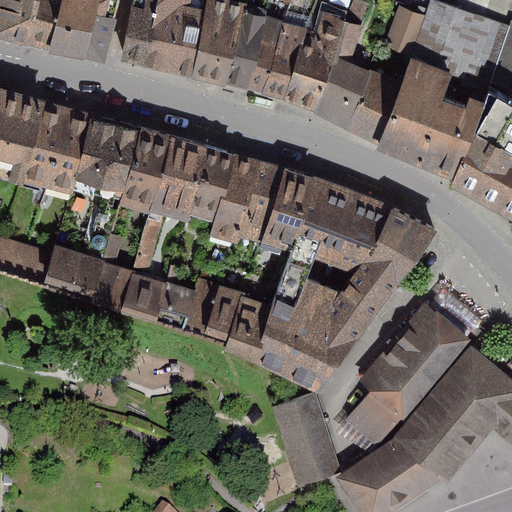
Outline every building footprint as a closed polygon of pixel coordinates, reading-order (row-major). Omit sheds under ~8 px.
[(0,0),(0,28),(28,36),(37,0),(0,0)] [(52,42),(62,0),(37,0),(28,36),(52,42)] [(62,0),(52,42),(85,49),(96,0),(62,0)] [(96,0),(85,49),(104,54),(117,0),(96,0)] [(157,0),(134,0),(123,52),(146,57),(157,0)] [(157,0),(146,57),(195,68),(207,13),(188,8),(186,0),(157,0)] [(234,0),(209,0),(207,13),(195,68),(225,76),(245,2),(234,0)] [(364,0),(357,0),(347,17),(317,105),(349,122),(370,72),(347,60),(369,2),(364,0)] [(427,18),(413,55),(451,71),(465,76),(463,82),(478,86),(488,90),(490,86),(492,79),(511,25),(441,0),(435,0),(429,18),(427,18)] [(225,76),(248,82),(265,14),(265,9),(245,2),(225,76)] [(425,15),(401,6),(388,42),(412,50),(425,15)] [(289,9),(285,21),(265,87),(288,93),(305,35),(311,15),(289,9)] [(321,41),(305,35),(288,93),(317,105),(347,17),(328,11),(321,41)] [(248,82),(265,87),(285,21),(265,14),(248,82)] [(511,21),(511,25),(492,79),(507,85),(510,77),(511,77),(511,21)] [(418,153),(442,92),(451,71),(413,55),(402,88),(380,139),(418,153)] [(402,88),(370,72),(349,122),(380,139),(402,88)] [(466,102),(442,92),(418,153),(457,168),(488,90),(478,86),(475,94),(470,92),(466,102)] [(457,168),(453,178),(511,209),(511,97),(490,86),(488,90),(457,168)] [(43,100),(1,88),(0,91),(0,164),(15,168),(14,173),(22,175),(43,100)] [(93,112),(43,100),(22,175),(72,192),(75,185),(93,112)] [(143,127),(93,112),(75,185),(121,198),(143,127)] [(172,135),(143,127),(121,198),(120,202),(150,210),(172,135)] [(208,144),(172,135),(150,210),(136,261),(145,264),(163,205),(188,213),(208,144)] [(234,152),(208,144),(188,213),(215,221),(234,152)] [(238,234),(240,230),(259,160),(234,152),(215,221),(211,236),(230,241),(234,232),(238,234)] [(266,232),(286,167),(259,160),(240,230),(263,238),(266,232)] [(315,176),(286,167),(266,232),(291,238),(289,242),(292,243),(315,176)] [(353,190),(315,176),(292,243),(270,309),(255,354),(317,382),(435,227),(393,205),(353,190)] [(88,255),(55,246),(53,254),(46,277),(92,292),(103,259),(111,233),(116,213),(101,208),(88,255)] [(111,233),(103,259),(92,292),(124,302),(134,273),(113,266),(122,235),(111,233)] [(53,254),(2,238),(0,244),(0,263),(46,277),(53,254)] [(173,264),(166,283),(156,313),(185,322),(196,290),(174,284),(179,266),(173,264)] [(166,283),(134,273),(124,302),(156,313),(166,283)] [(221,285),(201,278),(196,290),(185,322),(207,328),(221,285)] [(244,292),(221,285),(207,328),(229,336),(242,299),(244,292)] [(242,299),(229,336),(227,341),(255,354),(270,309),(242,299)] [(471,336),(429,300),(359,381),(370,391),(347,418),(379,444),(471,336)] [(397,438),(351,469),(351,489),(366,511),(381,511),(447,475),(492,421),(511,437),(511,380),(473,347),(397,438)] [(317,394),(276,407),(299,478),(340,465),(317,394)]
